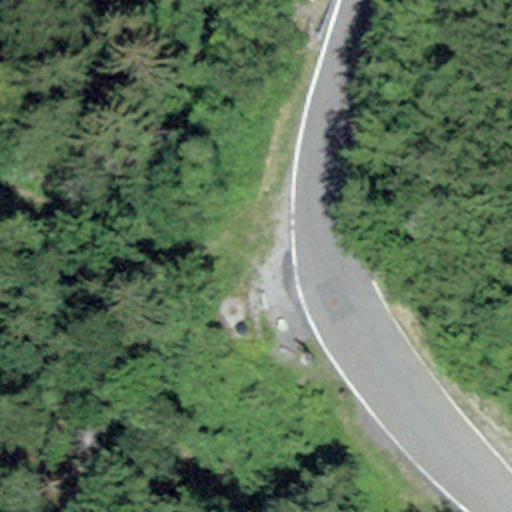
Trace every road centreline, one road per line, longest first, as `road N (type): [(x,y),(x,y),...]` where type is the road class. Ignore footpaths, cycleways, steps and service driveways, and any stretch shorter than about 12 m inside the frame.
road 1 (unclassified): [(511,506),(368,354),(331,289),(317,233),(325,156),(343,66),(367,0)]
road 2 (track): [(317,233),(212,246),(131,233),(0,184)]
